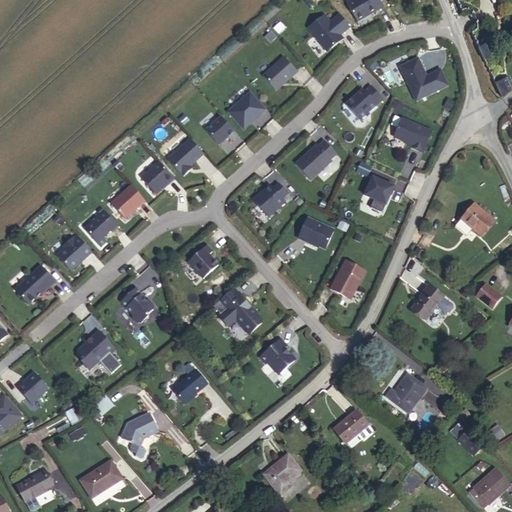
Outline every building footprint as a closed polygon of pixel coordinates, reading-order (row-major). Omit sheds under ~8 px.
[(376,0),(348,0),(343,3),(354,22),(380,7),(376,0)] [(346,27),(336,14),(326,21),(321,14),(304,27),(322,51),(339,38),(336,34),(346,27)] [(511,44),(511,26),(502,34),(511,45),(511,44)] [(482,40),(471,46),(477,59),(488,54),(482,40)] [(280,56),(258,75),(271,89),(279,82),(281,84),(288,77),(287,75),(292,70),(280,56)] [(418,59),(400,67),(416,101),(448,86),(441,70),(431,74),(431,75),(427,77),(418,59)] [(502,76),(491,83),(498,95),(507,86),(502,76)] [(360,91),(358,88),(341,104),(354,120),(378,99),(366,85),(360,91)] [(251,92),(227,113),(244,131),(267,110),(251,92)] [(396,101),(392,107),(401,111),(404,105),(396,101)] [(233,133),(217,115),(201,129),(214,143),(223,135),(226,139),(233,133)] [(432,132),(402,119),(394,137),(408,143),(408,144),(411,146),(410,147),(423,152),(432,132)] [(511,125),(510,122),(503,125),(506,131),(511,128),(511,125)] [(187,166),(185,163),(199,152),(185,136),(162,156),(176,171),(177,171),(179,173),(187,166)] [(331,153),(319,140),(313,145),(312,144),(290,163),(305,180),(327,160),(325,159),(331,153)] [(169,176),(154,159),(136,175),(150,191),(162,180),(162,181),(169,176)] [(372,168),(361,163),(357,172),(368,177),(372,168)] [(394,187),(373,177),(364,196),(374,200),(370,208),(380,212),(383,211),(394,187)] [(125,182),(105,200),(119,216),(139,198),(125,182)] [(282,192),(273,182),(268,187),(264,183),(247,198),(263,216),(280,201),(277,197),(282,192)] [(479,204),(465,216),(481,235),(495,223),(479,204)] [(79,226),(94,243),(100,238),(97,234),(105,227),(107,229),(113,223),(100,208),(79,226)] [(307,242),(320,248),(329,229),(303,217),(293,237),(306,244),(307,242)] [(86,249),(70,230),(66,233),(64,231),(55,239),(57,241),(49,248),(65,267),(86,249)] [(202,242),(183,258),(197,275),(213,262),(204,251),(208,248),(202,242)] [(340,259),(324,288),(344,299),(359,270),(340,259)] [(38,287),(50,276),(36,260),(12,281),(26,296),(34,289),(33,289),(36,286),(38,287)] [(492,290),(485,285),(476,296),(492,309),(501,297),(495,292),(494,293),(491,291),(492,290)] [(236,293),(214,313),(224,324),(231,317),(244,331),(256,320),(256,317),(242,301),(243,301),(236,293)] [(424,305),(412,318),(425,329),(444,306),(429,293),(421,302),(424,305)] [(139,300),(127,314),(139,325),(139,328),(145,333),(148,333),(155,326),(153,325),(157,321),(158,319),(158,316),(152,310),(139,300)] [(0,343),(10,334),(0,324),(0,343)] [(107,344),(92,327),(86,333),(79,339),(71,347),(71,350),(76,356),(76,358),(81,365),(99,349),(100,350),(107,344)] [(274,337),(255,354),(261,360),(263,359),(274,371),(289,358),(278,345),(280,344),(274,337)] [(199,376),(176,397),(188,411),(211,390),(199,376)] [(428,396),(408,383),(396,401),(392,399),(386,407),(410,423),(428,396)] [(3,394),(0,397),(0,437),(24,416),(3,394)] [(106,396),(94,406),(102,416),(115,406),(106,396)] [(357,411),(334,430),(345,444),(357,435),(361,440),(364,440),(373,433),(373,430),(357,411)] [(135,428),(127,445),(144,454),(150,443),(163,438),(155,419),(135,428)] [(468,441),(460,432),(451,441),(460,450),(468,441)] [(468,441),(460,450),(475,465),(485,455),(469,440),(468,441)] [(301,476),(290,461),(275,471),(264,479),(280,500),(294,489),(290,484),(301,476)] [(123,482),(112,465),(83,481),(95,499),(123,482)] [(53,489),(45,476),(18,490),(26,505),(53,489)] [(491,511),(509,496),(496,481),(472,503),(479,511),(491,511)] [(0,511),(12,511),(6,499),(0,501),(0,511)]
